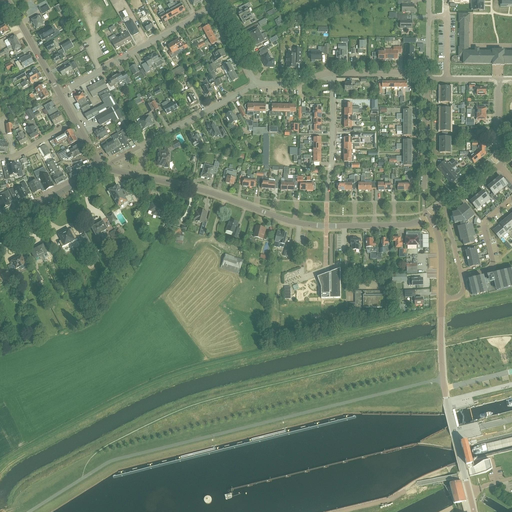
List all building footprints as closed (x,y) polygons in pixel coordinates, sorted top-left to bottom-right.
[(174,3),(171,0),(169,1),(169,2),(170,4),(168,5),(170,10),(174,17),(180,13),(174,3)] [(402,12),(414,12),(414,4),(408,4),(408,1),(401,1),(401,4),(402,4),(402,12)] [(174,3),(180,13),(185,10),(181,4),(178,5),(176,2),(174,3)] [(240,18),(241,18),(250,13),(247,7),(251,6),(249,3),(249,2),(243,5),(244,6),(244,5),(245,8),(237,12),(240,18)] [(39,10),(42,15),(50,10),(47,5),(39,10)] [(138,14),(140,18),(148,13),(146,9),(145,7),(139,9),(141,12),(138,14)] [(158,14),(163,23),(169,20),(165,13),(163,9),(159,11),(160,13),(158,14)] [(165,13),(169,20),(174,17),(170,10),(165,13)] [(241,18),(244,24),(251,20),(252,23),(256,21),(255,21),(254,18),(253,19),(250,13),(241,18)] [(492,65),(498,65),(504,65),(503,65),(503,64),(511,64),(511,52),(503,53),(503,51),(502,51),(507,51),(507,49),(498,49),(489,49),(489,51),(494,51),(493,51),(493,52),(489,52),(489,53),(490,53),(490,55),(478,55),(478,53),(479,53),(480,53),(480,52),(479,52),(479,49),(475,49),(475,52),(468,52),(468,23),(469,23),(469,15),(459,14),(459,23),(460,23),(460,48),(459,48),(459,56),(464,56),(464,64),(492,64),(492,65)] [(33,24),(34,26),(35,28),(36,29),(44,25),(42,23),(45,22),(44,21),(41,15),(31,20),(32,21),(31,22),(32,24),(33,24)] [(126,24),(133,36),(139,33),(132,20),(126,24)] [(145,22),(146,25),(144,26),(147,32),(154,28),(151,22),(149,20),(145,22)] [(0,35),(1,35),(1,36),(9,31),(7,28),(7,26),(6,26),(5,25),(0,28),(0,35)] [(203,29),(206,34),(212,31),(209,25),(204,28),(203,26),(199,29),(200,31),(203,29)] [(251,41),(261,35),(259,32),(261,31),(259,26),(254,29),(255,31),(248,34),(250,37),(250,38),(251,41)] [(42,32),(39,34),(42,40),(54,33),(51,27),(44,31),(44,30),(41,31),(42,32)] [(120,31),(122,35),(127,44),(132,40),(127,32),(124,33),(122,30),(120,31)] [(206,34),(209,40),(215,36),(212,31),(206,34)] [(264,34),(261,35),(251,41),(252,43),(253,43),(255,46),(257,45),(258,47),(261,45),(261,43),(267,40),(264,34)] [(122,35),(116,38),(121,46),(127,44),(122,35)] [(18,42),(18,41),(15,36),(5,41),(5,42),(7,48),(18,42)] [(209,40),(212,45),(218,42),(215,36),(209,40)] [(111,41),(116,49),(121,46),(116,38),(111,41)] [(48,51),(49,52),(56,48),(56,49),(59,47),(57,43),(56,43),(55,40),(45,46),(47,49),(48,51)] [(62,49),(72,44),(70,40),(60,46),(62,49)] [(174,43),(178,50),(183,47),(185,49),(187,48),(185,43),(182,45),(179,40),(174,43)] [(20,44),(18,41),(18,42),(7,48),(8,50),(12,48),(14,51),(16,50),(18,52),(21,50),(20,48),(22,47),(21,46),(20,44)] [(357,45),(357,54),(363,54),(363,50),(366,49),(366,41),(359,41),(359,45),(357,45)] [(168,53),(171,57),(173,56),(172,53),(178,50),(174,43),(170,45),(168,46),(171,51),(168,53)] [(74,47),(72,44),(62,49),(58,52),(59,54),(52,57),(54,60),(53,61),(54,62),(55,62),(55,63),(65,58),(63,54),(65,53),(65,52),(71,48),(74,47)] [(336,61),(343,61),(343,55),(347,55),(347,45),(338,45),(338,47),(338,50),(335,51),(333,51),(333,55),(336,55),(336,61)] [(107,56),(111,54),(106,46),(102,48),(107,56)] [(267,50),(265,47),(259,50),(260,53),(259,53),(263,60),(262,60),(266,67),(274,67),(274,59),(273,59),(270,57),(266,50),(267,50)] [(308,51),(308,56),(311,56),(311,61),(311,62),(312,62),(314,62),(315,61),(321,60),(321,54),(321,47),(318,47),(318,51),(316,51),(308,51)] [(384,59),(388,59),(398,59),(398,53),(401,53),(402,47),(393,47),(393,49),(388,49),(385,49),(385,48),(381,48),(381,51),(378,51),(378,61),(384,61),(384,59)] [(405,47),(405,61),(413,61),(413,47),(405,47)] [(287,68),(296,68),(296,64),(301,64),(301,49),(295,49),(295,54),(289,54),(289,59),(287,59),(287,68)] [(212,60),(213,63),(215,62),(226,56),(222,50),(218,52),(216,50),(213,52),(216,58),(212,60)] [(150,57),(156,68),(164,63),(162,59),(161,57),(158,59),(156,54),(155,54),(154,54),(152,55),(150,57)] [(24,69),(34,63),(30,55),(26,57),(20,59),(21,60),(15,63),(20,71),(24,69)] [(156,68),(150,57),(148,58),(147,58),(146,59),(145,60),(146,63),(141,65),(146,74),(151,71),(149,67),(152,65),(154,69),(156,68)] [(62,75),(63,76),(66,74),(67,75),(69,74),(69,72),(72,70),(71,69),(73,68),(74,70),(78,67),(75,62),(71,64),(69,65),(60,70),(60,71),(59,72),(61,75),(62,75)] [(206,68),(208,71),(214,67),(217,65),(215,62),(213,63),(212,63),(213,64),(206,68)] [(228,74),(233,71),(229,63),(221,67),(223,71),(226,70),(228,74)] [(143,69),(139,71),(136,65),(133,67),(132,66),(131,67),(131,68),(130,68),(134,75),(133,76),(135,79),(141,76),(143,79),(145,78),(146,79),(147,78),(147,77),(143,69)] [(27,75),(29,79),(39,74),(37,69),(33,71),(33,72),(27,75)] [(10,79),(13,83),(19,80),(26,76),(24,71),(10,79)] [(229,76),(232,82),(238,79),(233,71),(228,74),(226,75),(227,77),(229,76)] [(120,73),(115,76),(118,83),(122,81),(123,83),(125,82),(126,85),(131,83),(127,75),(122,77),(120,73)] [(29,79),(32,83),(38,80),(42,78),(39,74),(29,79)] [(118,83),(115,76),(109,79),(111,82),(106,85),(110,92),(115,89),(114,86),(116,84),(118,83)] [(216,80),(214,81),(217,87),(223,83),(221,80),(225,78),(224,76),(216,80)] [(100,98),(110,92),(102,80),(87,88),(93,98),(98,94),(100,98)] [(204,94),(206,97),(213,92),(207,80),(204,81),(207,86),(203,88),(206,93),(204,94)] [(344,87),(344,91),(354,91),(354,86),(360,86),(360,82),(347,82),(347,83),(345,84),(345,87),(344,87)] [(379,84),(379,94),(382,94),(382,88),(388,88),(388,82),(382,82),(382,84),(379,84)] [(35,97),(46,91),(43,85),(35,89),(37,93),(34,95),(34,96),(35,97)] [(476,95),(486,95),(486,92),(486,88),(475,88),(475,85),(469,85),(469,86),(466,86),(466,91),(474,91),(474,95),(476,95)] [(440,103),(451,103),(451,87),(441,87),(440,94),(439,94),(439,96),(440,96),(440,103)] [(41,98),(42,101),(50,96),(46,91),(35,97),(37,100),(41,98)] [(185,95),(191,105),(197,101),(191,91),(185,95)] [(81,108),(83,112),(91,108),(90,106),(92,104),(86,93),(83,95),(81,92),(77,94),(77,95),(74,96),(78,102),(81,108)] [(99,115),(117,105),(110,92),(100,98),(104,104),(94,110),(85,116),(88,121),(99,114),(99,115)] [(164,109),(167,114),(178,108),(175,103),(171,105),(168,99),(166,100),(167,102),(162,104),(164,109)] [(44,106),(55,126),(64,121),(59,113),(52,101),(44,106)] [(146,105),(150,113),(154,110),(150,103),(146,105)] [(247,114),(253,114),(253,104),(247,104),(246,105),(245,105),(245,106),(245,107),(245,108),(245,109),(246,109),(247,109),(247,114)] [(278,116),(278,105),(272,104),(272,112),(269,112),(269,116),(275,116),(278,116)] [(119,120),(123,117),(117,105),(99,115),(100,115),(96,117),(101,125),(111,119),(114,123),(119,120)] [(314,111),(314,113),(321,113),(321,107),(321,105),(310,105),(310,107),(314,107),(314,111)] [(11,106),(6,109),(11,117),(15,115),(11,106)] [(238,108),(243,118),(246,116),(241,107),(238,108)] [(31,109),(26,112),(30,121),(35,118),(31,109)] [(147,117),(143,119),(148,127),(149,127),(150,127),(151,126),(154,124),(152,120),(153,119),(150,113),(146,116),(147,117)] [(225,116),(234,132),(237,130),(234,125),(233,125),(232,123),(238,120),(235,116),(234,116),(232,113),(229,114),(229,113),(224,116),(225,116)] [(238,116),(244,127),(247,126),(240,115),(238,116)] [(121,124),(122,126),(118,129),(120,132),(129,126),(126,122),(123,117),(119,120),(122,124),(121,124)] [(137,121),(142,130),(145,129),(146,129),(147,128),(148,127),(143,119),(140,120),(139,119),(137,121)] [(219,134),(221,139),(227,136),(222,128),(219,130),(217,128),(216,128),(213,123),(211,124),(211,123),(210,124),(209,124),(208,124),(208,125),(207,126),(209,129),(208,130),(210,134),(211,133),(213,138),(219,134)] [(310,125),(310,126),(310,131),(309,131),(309,134),(316,134),(316,131),(321,131),(321,125),(310,125)] [(29,134),(32,139),(38,135),(36,130),(37,130),(35,126),(27,130),(29,134)] [(115,135),(123,150),(130,146),(127,141),(135,137),(129,126),(120,132),(117,133),(115,135)] [(95,133),(99,141),(109,136),(104,127),(95,133)] [(18,140),(21,145),(27,141),(25,136),(24,136),(22,132),(20,128),(16,130),(19,136),(16,137),(18,140)] [(253,136),(263,136),(263,134),(267,134),(267,128),(253,128),(249,128),(249,131),(253,131),(253,136)] [(477,134),(477,138),(486,138),(486,137),(486,134),(486,130),(477,131),(477,128),(470,128),(470,131),(475,131),(475,134),(477,134)] [(50,142),(53,148),(67,139),(74,135),(71,130),(50,142)] [(189,136),(194,147),(202,142),(196,133),(195,133),(192,135),(191,134),(189,135),(189,136)] [(372,137),(372,143),(376,143),(376,134),(369,134),(364,134),(364,137),(369,137),(372,137)] [(67,139),(70,145),(77,141),(74,135),(67,139)] [(109,142),(116,154),(123,150),(115,135),(112,137),(114,141),(113,141),(113,140),(109,142)] [(440,153),(450,153),(451,138),(440,138),(440,144),(439,144),(439,146),(440,146),(440,153)] [(172,144),(175,149),(181,146),(178,140),(172,144)] [(110,152),(112,156),(116,154),(109,142),(107,144),(106,141),(102,144),(103,146),(104,150),(106,154),(110,152)] [(474,153),(479,159),(486,154),(486,146),(478,146),(478,143),(472,143),(472,151),(474,154),(474,153)] [(60,160),(62,163),(72,164),(70,160),(73,158),(74,159),(84,153),(80,144),(73,148),(73,149),(69,151),(67,148),(65,149),(62,151),(63,151),(62,151),(57,154),(60,160)] [(53,178),(57,185),(68,179),(64,173),(66,172),(61,162),(56,165),(52,158),(51,155),(45,145),(40,148),(38,149),(52,174),(54,177),(53,178)] [(163,168),(166,168),(169,168),(169,162),(170,162),(170,152),(174,150),(171,145),(165,148),(165,151),(159,151),(159,166),(164,166),(163,168)] [(469,158),(474,164),(479,159),(474,153),(474,154),(469,158)] [(309,164),(314,164),(314,162),(321,162),(321,155),(310,155),(310,156),(304,156),(303,159),(310,159),(309,164)] [(441,171),(443,172),(450,166),(451,166),(449,163),(448,164),(445,161),(438,167),(441,171)] [(15,163),(11,164),(14,175),(18,174),(19,177),(23,176),(21,165),(16,166),(15,163)] [(71,178),(78,174),(86,170),(82,163),(75,167),(72,168),(72,167),(67,169),(68,173),(71,178)] [(450,166),(443,172),(444,174),(447,178),(458,169),(454,172),(452,169),(456,166),(454,163),(451,166),(450,166)] [(7,168),(3,169),(6,180),(10,179),(9,176),(14,175),(11,164),(7,165),(7,168)] [(205,177),(211,179),(214,168),(205,165),(203,173),(202,173),(201,177),(205,178),(205,177)] [(34,172),(43,192),(54,187),(47,173),(44,167),(34,172)] [(226,183),(234,185),(237,171),(227,169),(225,170),(223,178),(227,179),(226,183)] [(458,169),(447,178),(447,179),(448,178),(449,179),(448,180),(452,184),(454,182),(455,183),(457,181),(457,180),(459,178),(457,175),(461,171),(458,169)] [(258,179),(259,179),(260,173),(257,172),(256,174),(254,174),(253,180),(250,179),(249,187),(255,188),(257,176),(258,176),(258,179)] [(261,188),(268,189),(269,181),(269,179),(266,179),(266,177),(263,176),(264,173),(260,173),(259,179),(259,182),(259,187),(261,187),(261,188)] [(336,184),(336,187),(338,187),(338,190),(344,190),(344,183),(345,183),(345,180),(345,176),(341,176),(341,183),(338,183),(338,184),(336,184)] [(300,190),(306,191),(307,181),(303,181),(303,177),(297,177),(297,183),(297,185),(300,185),(300,190)] [(306,191),(313,191),(313,190),(315,190),(315,184),(313,184),(313,181),(310,181),(310,177),(307,177),(307,181),(306,191)] [(507,185),(505,182),(500,177),(496,180),(503,188),(507,185)] [(344,183),(344,190),(351,190),(351,183),(355,183),(355,180),(345,180),(345,183),(344,183)] [(397,190),(404,190),(404,183),(401,183),(401,180),(395,180),(394,184),(398,184),(397,190)] [(492,184),(499,192),(503,188),(496,180),(492,184)] [(29,184),(34,193),(41,190),(37,181),(29,184)] [(23,186),(18,189),(23,198),(28,196),(26,193),(30,191),(25,182),(21,183),(23,186)] [(494,196),(499,192),(492,184),(487,187),(492,193),(494,196)] [(112,195),(118,206),(126,202),(129,203),(132,202),(133,199),(131,196),(128,195),(128,196),(124,189),(121,191),(118,186),(107,192),(109,196),(112,195)] [(12,188),(9,190),(14,200),(17,198),(19,201),(23,198),(18,189),(14,191),(12,188)] [(6,195),(2,197),(7,207),(11,205),(9,202),(13,200),(8,190),(5,192),(6,195)] [(483,191),(479,195),(486,203),(490,200),(483,191)] [(479,195),(475,198),(481,207),(486,203),(479,195)] [(481,207),(475,198),(470,202),(477,210),(481,207)] [(153,215),(163,218),(166,207),(156,205),(152,204),(150,211),(154,212),(153,215)] [(462,237),(464,246),(474,243),(473,238),(475,237),(471,224),(468,225),(468,223),(465,224),(465,221),(466,223),(474,216),(470,211),(468,213),(466,211),(469,209),(465,205),(457,211),(458,213),(452,214),(453,216),(451,216),(453,222),(454,222),(454,224),(460,223),(461,227),(458,228),(460,238),(462,237)] [(199,235),(203,236),(207,222),(204,221),(207,212),(199,210),(198,213),(196,212),(194,219),(196,220),(196,221),(203,223),(199,235)] [(107,217),(111,224),(117,220),(113,213),(107,217)] [(164,224),(171,226),(173,219),(166,217),(164,224)] [(231,236),(237,238),(240,229),(237,228),(238,223),(230,220),(226,231),(232,233),(231,236)] [(500,224),(500,225),(507,233),(507,232),(511,229),(504,221),(500,224)] [(92,228),(96,236),(107,230),(103,222),(92,228)] [(507,233),(500,225),(493,231),(499,239),(507,233)] [(170,231),(169,234),(176,236),(176,233),(185,236),(186,232),(168,226),(166,230),(170,231)] [(254,237),(266,240),(268,233),(264,231),(264,228),(257,226),(254,237)] [(59,242),(62,247),(77,239),(72,229),(59,235),(62,240),(59,242)] [(111,236),(116,243),(121,240),(116,233),(115,230),(109,233),(111,236)] [(283,234),(278,233),(275,242),(274,247),(279,248),(280,247),(283,248),(284,245),(287,234),(283,233),(283,234)] [(406,249),(406,254),(418,254),(418,250),(421,250),(422,248),(422,235),(421,233),(406,233),(406,238),(406,249)] [(80,237),(86,247),(91,244),(86,234),(80,237)] [(352,245),(352,250),(360,250),(360,245),(358,245),(358,238),(350,238),(350,245),(352,245)] [(370,259),(377,259),(377,249),(376,249),(376,243),(373,243),(373,239),(369,239),(369,238),(367,238),(367,239),(366,239),(366,248),(366,250),(370,250),(370,259)] [(377,259),(377,261),(381,261),(381,254),(386,253),(386,251),(389,251),(389,249),(389,243),(388,243),(388,240),(386,240),(386,239),(385,239),(384,238),(383,238),(382,239),(381,239),(381,247),(379,247),(379,249),(377,249),(377,259)] [(395,242),(396,248),(402,248),(402,240),(400,240),(400,238),(393,238),(393,242),(395,242)] [(43,259),(45,263),(47,261),(44,256),(45,255),(44,254),(47,253),(43,245),(37,248),(43,259)] [(41,260),(43,259),(37,248),(31,252),(35,259),(38,257),(39,259),(40,258),(41,260)] [(220,268),(238,274),(243,260),(225,254),(220,268)] [(8,266),(11,272),(15,270),(20,267),(21,270),(27,267),(22,256),(11,262),(12,264),(8,266)] [(408,272),(408,274),(410,274),(410,271),(417,271),(417,263),(406,264),(406,272),(408,272)] [(486,283),(489,293),(511,287),(511,268),(493,274),(487,275),(489,282),(486,283)] [(321,287),(321,298),(340,298),(340,269),(330,272),(317,277),(321,287)] [(5,279),(8,285),(12,283),(9,277),(10,276),(8,271),(1,275),(4,280),(5,279)] [(473,296),(487,293),(483,277),(469,280),(472,280),(473,283),(469,284),(471,292),(475,291),(476,295),(473,296)] [(411,297),(412,305),(415,305),(423,305),(422,298),(414,299),(414,297),(415,297),(415,290),(405,291),(405,298),(411,297)] [(363,308),(376,308),(385,308),(385,295),(382,295),(382,291),(355,291),(355,303),(355,307),(363,307),(363,308)] [(350,303),(350,315),(376,314),(376,308),(363,308),(363,307),(355,307),(355,303),(350,303)] [(469,467),(471,478),(484,475),(490,471),(488,459),(481,461),(482,464),(473,466),(467,441),(461,443),(466,465),(471,463),(472,466),(469,467)] [(449,484),(454,504),(466,501),(461,481),(449,484)]
